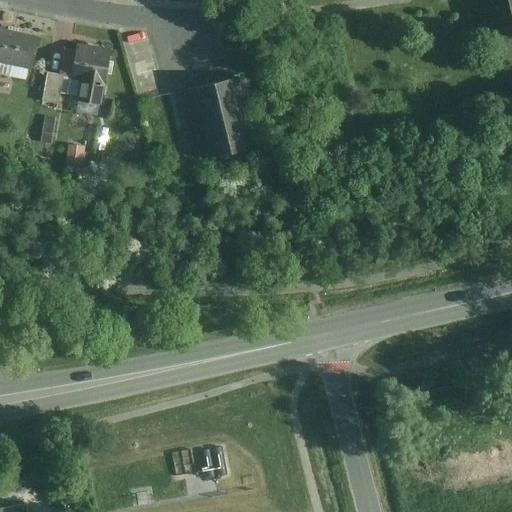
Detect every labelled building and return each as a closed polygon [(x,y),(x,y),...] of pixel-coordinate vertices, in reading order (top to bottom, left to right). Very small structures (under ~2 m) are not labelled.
[(40,38),(0,28),(0,63),(33,71),(40,38)] [(104,105),(112,51),(80,45),(78,51),(67,49),(60,76),(49,73),(44,100),(59,103),(61,97),(104,105)] [(258,148),(242,78),(184,91),(201,161),(258,148)] [(54,143),(58,118),(47,116),(44,141),(54,143)] [(85,148),(69,146),(67,164),(84,166),(85,148)] [(225,477),(220,449),(213,450),(219,478),(225,477)] [(190,451),(171,455),(176,478),(194,474),(190,451)] [(213,478),(208,451),(200,453),(206,480),(213,478)] [(148,492),(136,495),(137,505),(150,503),(148,492)] [(27,511),(26,503),(0,507),(0,511),(27,511)]
